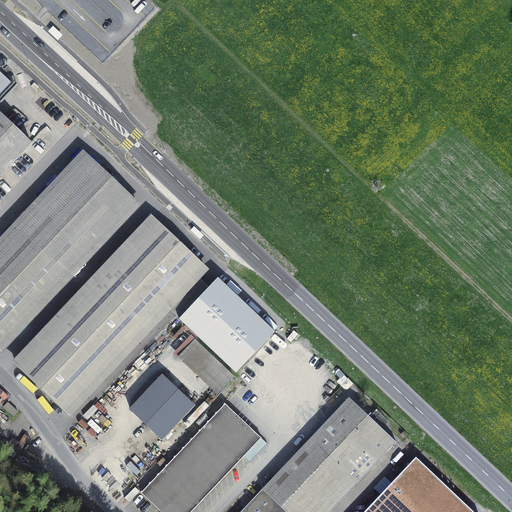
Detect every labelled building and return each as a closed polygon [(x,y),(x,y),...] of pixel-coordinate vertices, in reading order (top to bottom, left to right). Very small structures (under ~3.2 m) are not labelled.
[(0,104),(16,88),(0,72),(0,104)] [(0,177),(32,144),(0,114),(0,177)] [(0,249),(88,156),(83,151),(0,239),(0,249)] [(0,249),(0,343),(136,201),(88,156),(0,249)] [(0,343),(0,350),(2,352),(141,205),(136,201),(31,311),(0,343)] [(12,362),(18,367),(157,221),(151,216),(12,362)] [(65,412),(204,265),(157,221),(18,367),(65,412)] [(65,412),(70,417),(209,270),(204,265),(65,412)] [(218,279),(179,320),(236,373),(275,332),(218,279)] [(179,359),(217,394),(234,376),(196,341),(179,359)] [(163,440),(194,407),(162,376),(130,409),(163,440)] [(370,418),(349,398),(329,419),(343,432),(377,463),(396,443),(374,421),(370,418)] [(4,407),(14,417),(18,412),(8,403),(4,407)] [(141,493),(160,511),(192,511),(245,457),(262,439),(225,404),(141,493)] [(374,421),(381,414),(377,410),(370,418),(374,421)] [(329,419),(310,439),(324,452),(343,432),(329,419)] [(324,452),(358,484),(377,463),(343,432),(324,452)] [(245,457),(250,462),(267,444),(262,439),(245,457)] [(327,511),(320,505),(348,475),(357,484),(358,484),(324,452),(310,439),(262,490),(278,505),(271,511),(327,511)] [(365,511),(470,511),(472,511),(416,458),(365,511)] [(320,505),(327,511),(330,511),(357,484),(348,475),(320,505)] [(271,511),(278,505),(262,490),(241,511),(271,511)]
